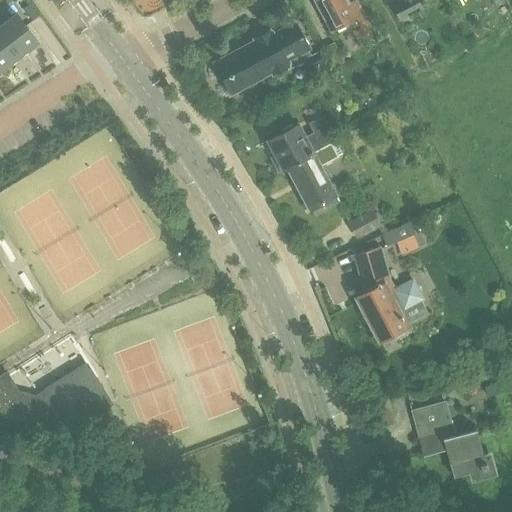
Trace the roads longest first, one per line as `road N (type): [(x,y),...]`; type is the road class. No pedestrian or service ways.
road 1 (residential): [(334,511),(264,304),(123,57)]
road 2 (residential): [(123,57),(0,126)]
road 3 (residential): [(123,57),(240,0)]
